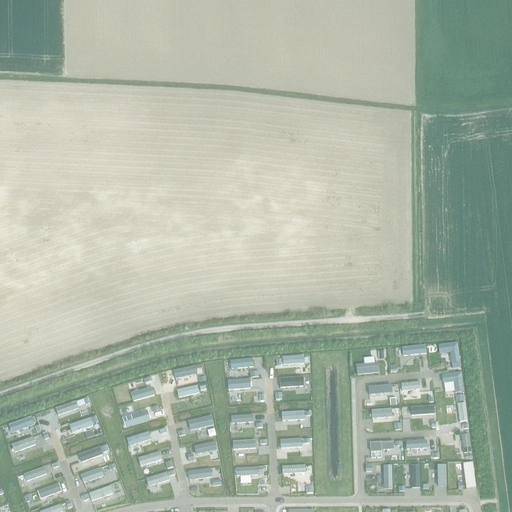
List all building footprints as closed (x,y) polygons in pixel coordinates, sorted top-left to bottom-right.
[(458,344),(439,346),(440,355),(451,354),(452,365),(460,364),(458,344)] [(426,346),(403,349),(404,358),(427,356),(426,346)] [(305,365),(304,357),(283,359),(284,366),(305,365)] [(254,369),(253,360),(231,362),(231,371),(254,369)] [(379,374),(378,364),(357,366),(357,376),(379,374)] [(196,376),(194,368),(174,372),(175,380),(196,376)] [(463,373),(443,375),(443,385),(455,384),(456,395),(465,394),(463,373)] [(304,388),(303,379),(280,380),(281,390),(304,388)] [(251,390),(250,381),(228,382),(229,392),(251,390)] [(420,392),(420,383),(402,385),(402,393),(420,392)] [(392,395),(391,386),(369,388),(370,397),(392,395)] [(199,396),(197,388),(177,392),(179,400),(199,396)] [(155,397),(152,389),(131,395),(133,403),(155,397)] [(78,411),(76,403),(55,410),(58,417),(78,411)] [(466,404),(458,405),(460,424),(468,423),(466,404)] [(434,407),(411,409),(412,417),(435,416),(434,407)] [(393,419),(392,410),(372,412),(373,421),(393,419)] [(150,422),(148,412),(122,419),(125,429),(150,422)] [(305,421),(304,413),(282,414),(282,422),(305,421)] [(253,424),(253,416),(231,418),(232,425),(253,424)] [(214,428),(211,417),(188,423),(191,433),(214,428)] [(34,427),(32,419),(9,427),(11,435),(34,427)] [(93,428),(90,420),(69,427),(72,435),(93,428)] [(151,442),(149,434),(127,440),(129,448),(151,442)] [(472,454),(470,436),(462,437),(464,455),(472,454)] [(35,447),(33,439),(11,446),(14,454),(35,447)] [(302,449),(302,441),(281,442),(281,450),(302,449)] [(255,450),(255,442),(233,443),(234,451),(246,451),(255,450)] [(428,450),(427,442),(406,443),(407,451),(428,450)] [(394,451),(394,443),(370,444),(371,454),(382,454),(382,452),(394,451)] [(216,453),(214,444),(195,448),(196,456),(216,453)] [(103,457),(100,449),(79,456),(82,464),(103,457)] [(162,462),(160,454),(138,459),(140,468),(162,462)] [(473,464),(464,466),(467,490),(477,489),(473,464)] [(305,475),(305,467),(282,468),(283,476),(305,475)] [(393,491),(392,467),(384,467),(385,492),(393,491)] [(420,467),(411,467),(412,490),(420,490),(420,467)] [(446,467),(438,467),(439,488),(447,488),(446,467)] [(47,476),(44,469),(23,476),(26,483),(47,476)] [(258,477),(258,469),(236,470),(236,478),(258,477)] [(103,478),(100,470),(81,477),(83,485),(103,478)] [(212,479),(211,471),(189,473),(190,482),(212,479)] [(169,483),(167,474),(146,480),(149,489),(169,483)] [(61,493),(59,485),(37,493),(40,501),(61,493)] [(112,497),(110,488),(89,495),(92,503),(112,497)]
